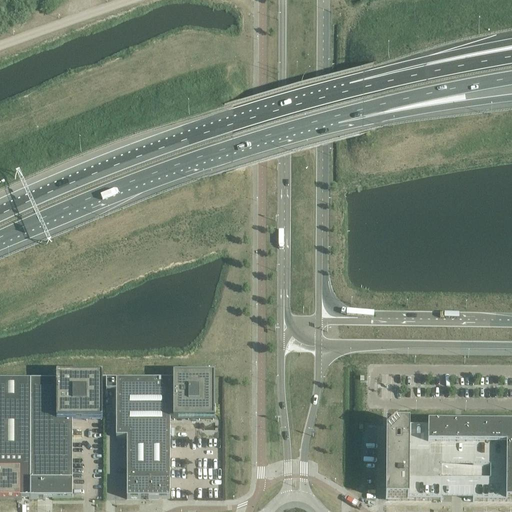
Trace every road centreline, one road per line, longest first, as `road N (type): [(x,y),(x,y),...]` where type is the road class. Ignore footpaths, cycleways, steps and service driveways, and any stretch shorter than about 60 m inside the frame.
road 1 (motorway): [(362,86),(158,148),(0,214)]
road 2 (motorway): [(0,237),(191,159),(329,121)]
road 3 (primary): [(282,0),(280,332)]
road 4 (primary): [(318,321),(322,0)]
road 5 (motorway): [(318,343),(511,346)]
road 6 (motorway): [(511,322),(318,321)]
road 7 (motorway): [(329,121),(511,77)]
road 8 (motorway): [(329,121),(511,97)]
road 9 (secondary): [(280,332),(285,497)]
road 10 (motorway): [(511,42),(424,59),(362,86)]
road 11 (secondary): [(305,497),(318,343)]
road 12 (motorway): [(511,56),(362,86)]
road 13 (unclassified): [(0,45),(132,0)]
